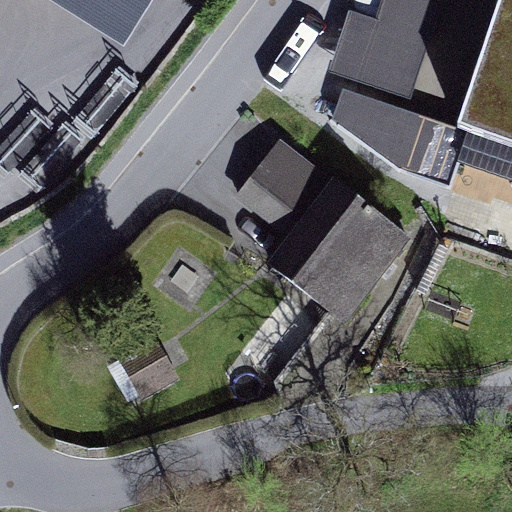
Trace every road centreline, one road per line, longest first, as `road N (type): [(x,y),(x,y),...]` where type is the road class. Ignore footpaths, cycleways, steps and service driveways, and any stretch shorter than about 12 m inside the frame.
road 1 (residential): [(0,471),(59,488),(123,482),(192,455),(343,420),(472,401),(511,406)]
road 2 (residential): [(0,307),(128,209),(292,0)]
